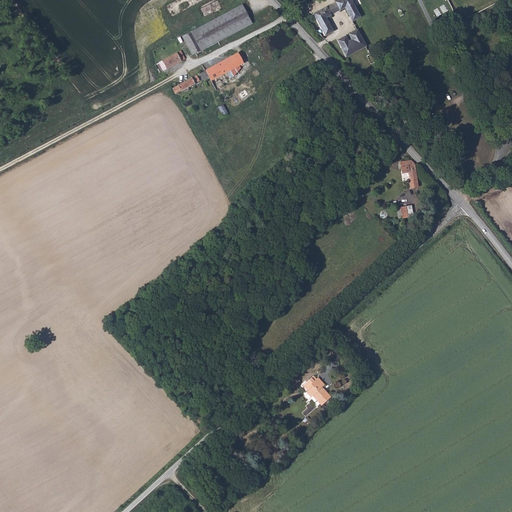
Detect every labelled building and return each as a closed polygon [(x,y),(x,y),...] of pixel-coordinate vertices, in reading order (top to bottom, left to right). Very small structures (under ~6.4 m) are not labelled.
[(352,0),(338,0),(314,12),(325,32),(329,31),(331,34),(334,31),(327,16),(346,7),(352,18),(361,13),(352,0)] [(242,4),(190,30),(198,49),(250,24),(242,4)] [(357,28),(338,37),(345,53),(365,44),(357,28)] [(198,49),(190,30),(185,32),(193,51),(198,49)] [(185,47),(158,61),(162,69),(189,55),(185,47)] [(373,58),(369,51),(365,52),(369,62),(373,61),(373,58)] [(238,54),(171,87),(174,93),(200,80),(210,76),(212,80),(227,74),(229,78),(237,75),(236,72),(241,70),(239,64),(242,62),(238,54)] [(418,171),(411,162),(404,163),(403,169),(405,175),(409,175),(409,182),(409,188),(417,188),(418,171)] [(352,204),(363,195),(357,188),(346,197),(352,204)] [(396,217),(411,217),(411,206),(396,206),(396,217)] [(316,380),(313,377),(303,386),(308,391),(306,392),(311,397),(313,395),(318,400),(317,401),(321,406),(330,398),(324,391),(321,389),(324,385),(318,378),(316,380)]
